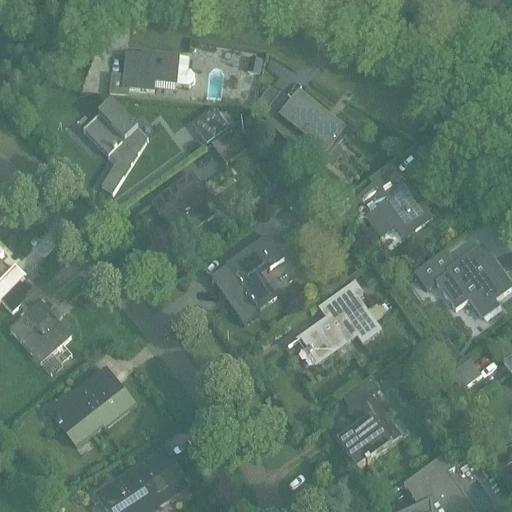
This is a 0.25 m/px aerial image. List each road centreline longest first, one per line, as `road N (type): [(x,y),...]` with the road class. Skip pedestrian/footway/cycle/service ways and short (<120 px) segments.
road 1 (residential): [(274,511),(111,290),(0,172)]
road 2 (residential): [(511,122),(374,45),(186,0)]
